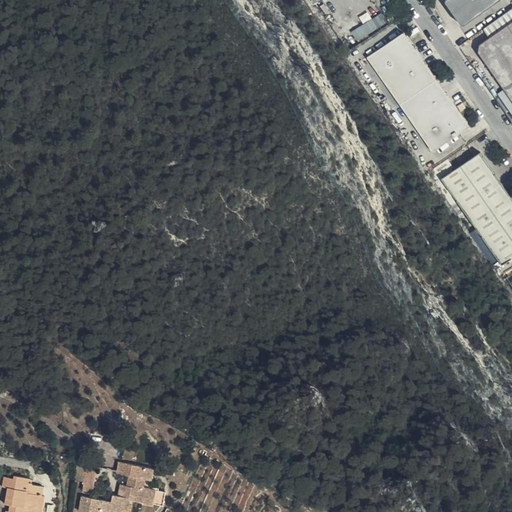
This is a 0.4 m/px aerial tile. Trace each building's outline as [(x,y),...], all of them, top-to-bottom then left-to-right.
[(464,26),(501,0),(447,0),(446,2),(464,26)] [(365,35),(388,20),(383,14),(381,11),(362,25),(365,35)] [(470,58),(511,118),(511,19),(479,42),(478,52),(470,58)] [(371,54),(377,72),(432,151),(469,125),(404,32),(371,54)] [(483,229),(484,240),(502,264),(511,257),(511,197),(481,152),(445,177),(483,229)] [(150,480),(153,468),(117,461),(115,473),(127,475),(126,484),(120,484),(117,495),(112,494),(110,501),(81,495),(78,511),(82,511),(122,511),(123,509),(131,511),(132,500),(140,502),(140,504),(151,506),(152,504),(162,505),(165,491),(144,487),(144,479),(150,480)] [(83,482),(86,467),(78,466),(75,480),(83,482)] [(96,467),(86,467),(83,482),(82,490),(91,492),(96,467)] [(42,496),(43,487),(29,484),(30,478),(13,475),(13,478),(3,476),(2,486),(7,488),(5,504),(9,505),(9,511),(6,510),(5,511),(41,511),(45,496),(42,496)]
